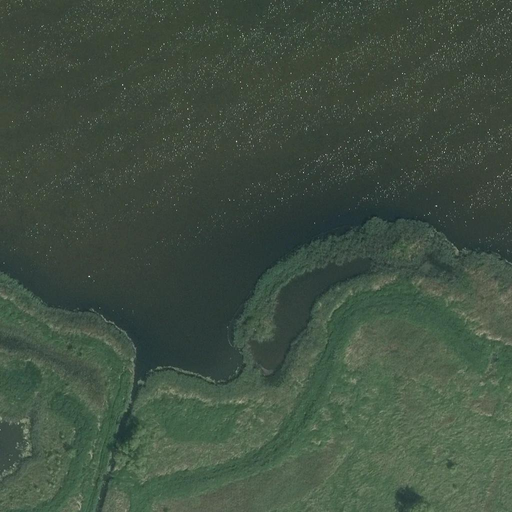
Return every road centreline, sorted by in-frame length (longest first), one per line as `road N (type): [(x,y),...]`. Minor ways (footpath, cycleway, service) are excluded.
road 1 (track): [(511,361),(489,358),(427,313),(377,306),(351,319),(279,448),(238,470),(160,489),(138,511)]
road 2 (track): [(50,511),(71,482),(84,426),(70,410),(0,382)]
road 3 (track): [(87,511),(124,387)]
